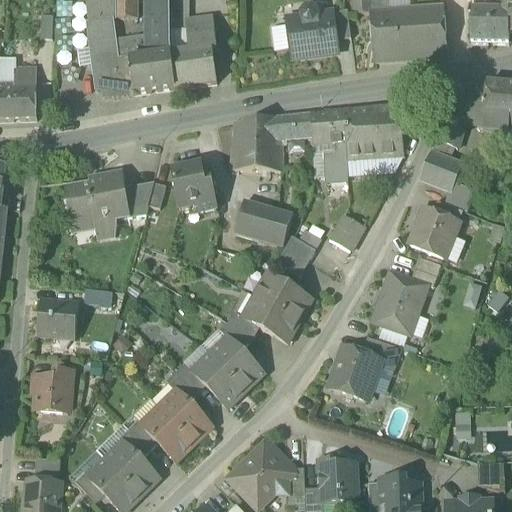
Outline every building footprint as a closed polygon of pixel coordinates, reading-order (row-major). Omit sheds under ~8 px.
[(86,0),(90,27),(111,24),(107,0),(86,0)] [(107,0),(111,24),(113,24),(115,22),(114,0),(107,0)] [(114,0),(115,22),(138,22),(137,0),(114,0)] [(170,50),(170,41),(170,0),(151,0),(151,40),(151,53),(152,60),(171,58),(170,50)] [(187,22),(186,0),(169,0),(170,0),(170,41),(186,41),(184,22),(187,22)] [(371,17),(372,17),(370,0),(352,0),(354,18),(371,17)] [(387,0),(370,0),(372,17),(389,15),(387,0)] [(387,0),(389,15),(410,14),(409,0),(387,0)] [(510,14),(510,0),(473,0),(473,14),(510,14)] [(298,62),(298,63),(332,59),(332,57),(336,51),(338,51),(337,45),(334,23),(332,24),(326,19),(326,17),(317,19),(317,16),(312,11),(305,12),(301,18),(302,21),(293,22),(293,23),(288,30),(287,30),(290,54),(290,57),(292,57),(298,62)] [(371,17),(375,67),(447,62),(443,11),(410,14),(389,15),(372,17),(371,17)] [(472,48),(509,49),(509,40),(509,37),(510,14),(473,14),(472,14),(472,48)] [(334,23),(337,45),(351,43),(347,15),(340,16),(335,23),(334,23)] [(41,43),(52,43),(54,19),(42,19),(41,43)] [(186,41),(188,55),(212,53),(212,54),(217,54),(212,19),(187,22),(184,22),(186,41)] [(103,93),(104,102),(134,98),(129,63),(152,60),(151,53),(151,40),(145,41),(116,45),(113,24),(111,24),(90,27),(87,27),(90,51),(92,69),(96,94),(103,93)] [(290,54),(287,30),(271,32),(274,56),(290,54)] [(170,41),(170,50),(171,58),(188,55),(186,41),(170,41)] [(92,69),(90,51),(77,53),(79,70),(92,69)] [(216,88),(212,54),(212,53),(188,55),(171,58),(175,93),(216,88)] [(129,63),(134,98),(175,93),(171,58),(152,60),(129,63)] [(0,86),(5,86),(13,85),(13,71),(15,71),(14,61),(0,61),(0,86)] [(5,86),(4,125),(36,124),(37,124),(36,71),(15,71),(13,71),(13,85),(5,86)] [(479,121),(483,122),(489,87),(468,97),(479,121)] [(511,88),(489,87),(483,122),(482,132),(504,135),(501,155),(511,156),(511,88)] [(468,97),(455,104),(465,127),(482,132),(483,122),(479,121),(468,97)] [(456,153),(465,127),(455,104),(453,105),(444,128),(436,145),(455,152),(456,153)] [(401,110),(345,115),(346,147),(347,165),(404,162),(401,110)] [(338,148),(346,147),(345,115),(311,118),(313,143),(314,150),(338,148)] [(295,144),(313,143),(311,118),(253,125),(252,146),(282,145),(289,144),(289,148),(295,147),(295,144)] [(282,175),(282,145),(252,146),(253,125),(235,127),(230,174),(282,175)] [(450,164),(455,152),(436,145),(431,156),(450,164)] [(348,181),(347,165),(346,147),(338,148),(339,156),(326,157),(327,182),(327,184),(348,183),(348,181)] [(314,183),(327,182),(326,157),(339,156),(338,148),(314,150),(314,183)] [(475,197),(455,189),(463,169),(450,164),(431,156),(419,185),(449,197),(451,198),(471,206),(475,197)] [(404,162),(347,165),(348,181),(395,179),(404,162)] [(198,213),(199,218),(218,214),(211,182),(205,184),(202,168),(171,174),(180,216),(198,213)] [(0,214),(2,214),(8,215),(9,203),(3,202),(6,176),(0,175),(0,214)] [(96,234),(98,246),(114,243),(117,226),(130,223),(125,194),(122,177),(104,180),(105,186),(65,193),(71,229),(94,225),(96,234)] [(125,194),(130,223),(146,220),(148,211),(154,189),(125,194)] [(148,211),(160,215),(166,192),(154,189),(148,211)] [(471,206),(451,198),(449,197),(444,208),(456,213),(467,217),(471,206)] [(477,208),(493,215),(494,206),(480,201),(477,208)] [(235,238),(283,252),(293,220),(244,206),(235,238)] [(438,206),(433,217),(451,225),(456,213),(444,208),(438,206)] [(409,250),(443,264),(452,242),(454,243),(460,228),(451,225),(433,217),(424,214),(409,250)] [(329,246),(351,258),(364,233),(343,221),(329,246)] [(94,225),(71,229),(73,238),(96,234),(94,225)] [(504,233),(493,228),(489,244),(500,247),(504,233)] [(298,245),(316,256),(322,245),(304,235),(298,245)] [(292,242),(286,254),(309,267),(316,256),(298,245),(292,242)] [(452,242),(443,264),(456,269),(465,247),(454,243),(452,242)] [(299,284),(309,267),(286,254),(276,270),(299,284)] [(428,292),(433,294),(441,272),(440,272),(419,264),(411,287),(428,292)] [(383,332),(407,340),(414,321),(418,310),(421,311),(428,292),(411,287),(390,279),(373,328),(383,332)] [(266,280),(254,302),(300,328),(312,306),(266,280)] [(84,311),(108,314),(110,298),(86,295),(84,311)] [(288,349),(300,328),(254,302),(243,323),(242,323),(260,333),(288,349)] [(38,342),(76,346),(79,310),(60,308),(60,311),(41,309),(38,342)] [(234,318),(228,329),(254,344),(260,333),(242,323),(243,323),(234,318)] [(414,321),(407,340),(422,345),(428,326),(414,321)] [(241,357),(254,344),(228,329),(220,337),(227,344),(227,343),(241,357)] [(402,356),(407,340),(383,332),(377,347),(402,356)] [(218,335),(201,352),(209,360),(227,344),(220,337),(218,335)] [(227,344),(209,360),(246,398),(264,380),(241,357),(227,343),(227,344)] [(379,374),(394,379),(402,356),(377,347),(368,344),(362,361),(382,368),(379,374)] [(184,369),(186,370),(192,377),(209,360),(201,352),(184,369)] [(330,394),(368,407),(371,398),(379,374),(382,368),(362,361),(344,354),(330,394)] [(228,415),(246,398),(209,360),(192,377),(192,378),(206,392),(228,415)] [(186,370),(176,379),(197,401),(206,392),(192,378),(192,377),(186,370)] [(394,379),(379,374),(371,398),(385,403),(394,379)] [(36,417),(68,420),(71,378),(54,377),(54,384),(35,383),(34,396),(38,396),(36,417)] [(189,409),(197,401),(176,379),(167,388),(175,397),(176,396),(189,409)] [(175,397),(158,414),(194,451),(212,434),(189,409),(176,396),(175,397)] [(149,404),(122,430),(128,436),(138,426),(141,430),(158,414),(149,404)] [(176,469),(194,451),(158,414),(141,430),(140,431),(158,449),(176,469)] [(138,426),(128,436),(149,458),(158,449),(140,431),(141,430),(138,426)] [(122,430),(96,456),(105,465),(122,448),(119,445),(128,436),(122,430)] [(141,466),(149,458),(128,436),(119,445),(122,448),(123,448),(141,466)] [(122,448),(105,465),(141,503),(159,485),(141,466),(123,448),(122,448)] [(229,486),(254,511),(261,511),(274,499),(286,499),(287,499),(287,475),(277,464),(277,458),(270,451),(264,451),(229,486)] [(69,482),(75,487),(85,478),(88,482),(105,465),(96,456),(69,482)] [(35,487),(59,489),(59,478),(60,466),(36,465),(35,487)] [(115,511),(131,511),(141,503),(105,465),(88,482),(87,483),(104,501),(115,511)] [(356,511),(357,508),(356,469),(341,470),(341,466),(327,467),(328,475),(320,475),(320,494),(321,510),(322,510),(334,509),(336,509),(337,511),(356,511)] [(328,475),(327,467),(320,467),(320,475),(328,475)] [(479,492),(498,497),(505,497),(504,476),(503,469),(483,470),(478,469),(477,469),(478,492),(479,492)] [(286,499),(286,511),(298,510),(305,510),(305,495),(304,474),(287,475),(287,499),(286,499)] [(75,487),(96,509),(104,501),(87,483),(88,482),(85,478),(75,487)] [(421,511),(421,491),(405,491),(405,485),(380,486),(381,488),(381,511),(421,511)] [(59,511),(61,489),(59,489),(35,487),(29,487),(27,503),(26,503),(24,511),(59,511)] [(369,511),(381,511),(381,488),(368,489),(369,511)] [(305,510),(305,511),(322,511),(322,510),(321,510),(320,494),(305,495),(305,510)]
